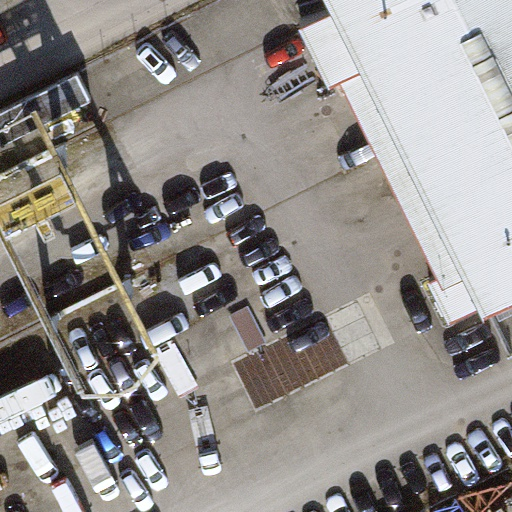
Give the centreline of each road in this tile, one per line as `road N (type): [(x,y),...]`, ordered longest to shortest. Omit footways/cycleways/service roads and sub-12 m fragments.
road 1 (unknown): [(286,138),(401,388),(511,329)]
road 2 (residential): [(162,0),(0,80)]
